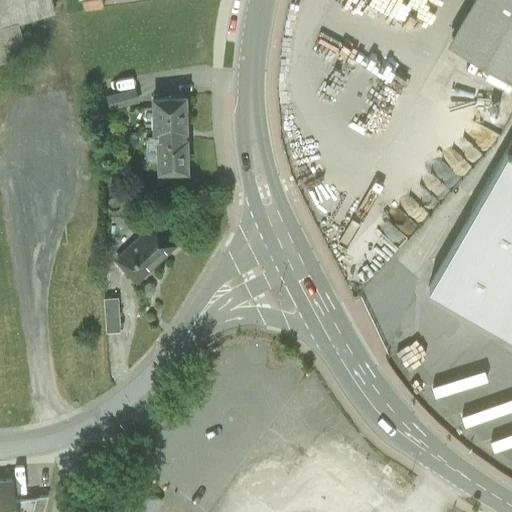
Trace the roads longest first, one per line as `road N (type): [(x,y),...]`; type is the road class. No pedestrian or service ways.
road 1 (residential): [(296,267),(219,305),(142,388),(91,426),(0,449)]
road 2 (tertiary): [(511,509),(421,448),(382,411),(296,267)]
road 3 (tertiary): [(296,267),(263,191),(250,123),(262,0)]
